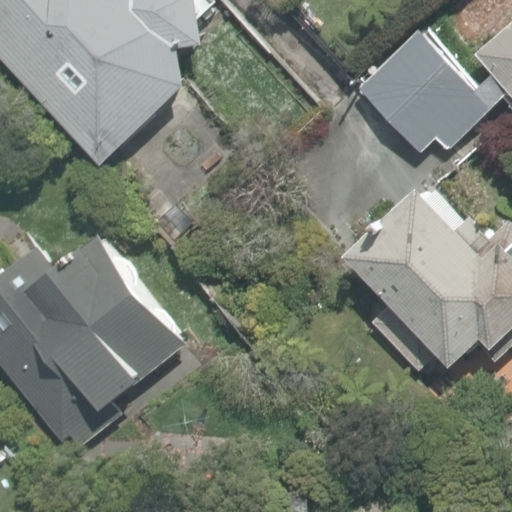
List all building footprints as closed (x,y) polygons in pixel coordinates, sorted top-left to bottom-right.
[(0,0),(0,44),(108,162),(194,80),(189,42),(214,38),(207,0),(0,0)] [(428,27),(366,86),(425,147),(441,131),(460,152),(511,102),(511,83),(494,65),(479,80),(428,27)] [(511,74),(511,29),(490,49),(511,74)] [(385,319),(427,367),(450,346),(463,361),(487,338),(489,339),(506,358),(511,352),(511,225),(504,232),(484,211),(479,216),(448,183),(441,189),(433,181),(359,249),(406,300),(385,319)] [(80,433),(90,445),(132,412),(122,399),(198,339),(112,229),(68,264),(50,241),(0,280),(0,347),(71,438),(79,432),(80,433)] [(314,504),(314,503),(314,501),(314,499),(313,498),(313,496),(312,495),(311,493),(310,492),(309,491),(308,490),(306,489),(305,488),(303,487),(302,487),(300,487),(298,487),(297,487),(295,487),(293,487),(292,488),(290,489),(289,490),(288,491),(286,492),(285,493),(284,495),(284,496),(283,498),(283,499),(282,501),(282,503),(282,504),(283,506),(283,508),(284,509),(284,511),(285,511),(311,511),(312,511),(313,509),(314,508),(314,506),(314,504)]
